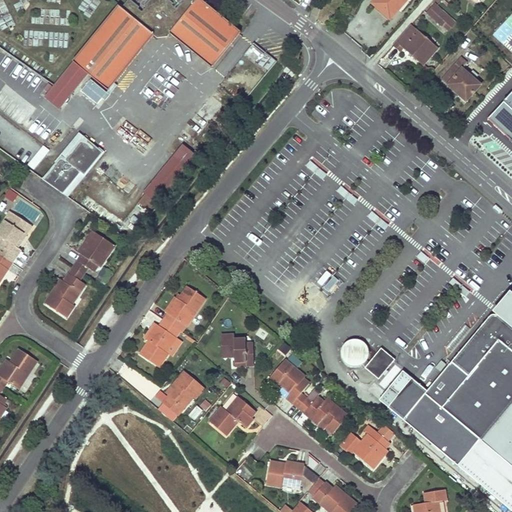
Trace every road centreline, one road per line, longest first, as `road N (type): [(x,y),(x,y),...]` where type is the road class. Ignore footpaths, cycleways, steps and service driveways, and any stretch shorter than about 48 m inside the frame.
road 1 (residential): [(92,368),(192,226),(336,51)]
road 2 (tertiary): [(336,51),(511,203)]
road 3 (residential): [(23,173),(76,212),(23,291),(17,315)]
road 4 (residential): [(0,505),(92,368)]
road 5 (residential): [(263,435),(279,416),(379,493)]
